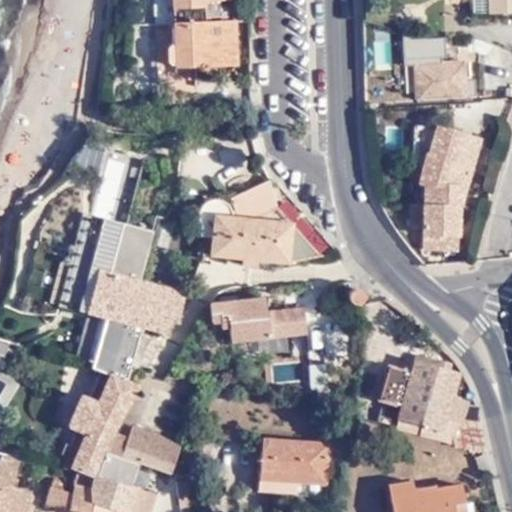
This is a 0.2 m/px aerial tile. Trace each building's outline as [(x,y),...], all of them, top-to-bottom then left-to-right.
[(196,27),(233,26),(233,23),(205,25),(205,16),(205,0),(221,0),(221,4),(222,4),(230,4),(229,0),(172,0),(173,28),(196,27)] [(205,0),(205,16),(222,15),(222,4),(221,4),(221,0),(205,0)] [(511,0),(490,0),(490,13),(511,13),(511,0)] [(235,64),(233,26),(196,27),(173,28),(174,66),(235,64)] [(415,102),(465,99),(464,65),(414,67),(415,102)] [(423,234),(458,234),(458,197),(461,197),(464,185),(467,185),(480,138),(461,132),(452,160),(447,159),(440,187),(424,187),(423,205),(410,205),(410,229),(423,229),(423,234)] [(440,187),(447,159),(433,156),(424,187),(440,187)] [(230,199),(235,218),(259,213),(275,206),(267,181),(230,199)] [(202,214),(222,204),(214,201),(208,203),(203,208),(202,214)] [(227,210),(222,204),(202,214),(199,237),(211,238),(210,255),(242,257),(242,264),(254,265),(254,258),(288,261),(321,254),(275,206),(259,213),(235,218),(227,217),(227,210)] [(121,223),(82,212),(69,259),(75,260),(108,271),(121,223)] [(138,280),(151,231),(121,223),(108,271),(75,260),(72,266),(67,264),(55,307),(83,314),(103,319),(140,329),(155,333),(163,337),(168,329),(171,321),(179,313),(184,292),(138,280)] [(457,250),(458,234),(423,234),(422,249),(457,250)] [(360,289),(353,288),(348,292),(349,299),(353,303),(361,303),(364,298),(364,292),(360,289)] [(218,303),(220,322),(221,328),(228,327),(229,341),(305,334),(303,309),(263,313),(262,298),(218,303)] [(218,303),(209,303),(210,323),(220,322),(218,303)] [(90,362),(103,319),(83,314),(75,358),(90,362)] [(128,368),(140,329),(103,319),(90,362),(89,369),(90,370),(124,383),(128,368)] [(140,329),(128,368),(144,373),(163,337),(155,333),(140,329)] [(399,417),(454,433),(457,421),(461,418),(464,404),(463,400),(451,397),(457,373),(450,371),(451,362),(439,359),(438,361),(416,354),(411,373),(389,366),(379,400),(401,405),(399,417)] [(90,370),(53,466),(68,468),(79,472),(94,477),(114,433),(111,431),(126,404),(136,388),(124,383),(90,370)] [(119,456),(137,461),(169,472),(177,446),(155,433),(129,424),(125,437),(119,456)] [(94,477),(127,486),(137,461),(119,456),(125,437),(114,433),(94,477)] [(262,436),(260,478),(328,484),(330,442),(262,436)] [(19,459),(1,452),(0,453),(0,511),(25,511),(31,496),(8,488),(19,459)] [(79,472),(75,482),(90,486),(94,477),(79,472)] [(75,482),(73,491),(69,508),(84,511),(91,511),(94,502),(124,511),(148,511),(154,495),(128,487),(127,486),(94,477),(90,486),(75,482)] [(51,486),(64,490),(65,481),(53,478),(51,486)] [(328,484),(260,478),(259,490),(327,496),(328,484)] [(389,485),(393,511),(454,511),(453,501),(463,499),(461,484),(436,488),(435,485),(413,488),(412,481),(389,485)] [(69,508),(73,491),(64,490),(51,486),(47,502),(69,508)] [(466,511),(464,499),(463,499),(453,501),(454,511),(466,511)] [(124,511),(94,502),(91,511),(124,511)]
